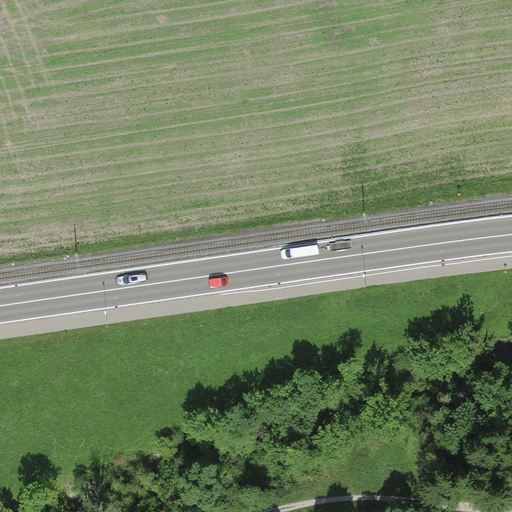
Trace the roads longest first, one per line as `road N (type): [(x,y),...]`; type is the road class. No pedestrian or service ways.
road 1 (secondary): [(511,235),(0,306)]
road 2 (track): [(511,511),(364,497),(268,511)]
